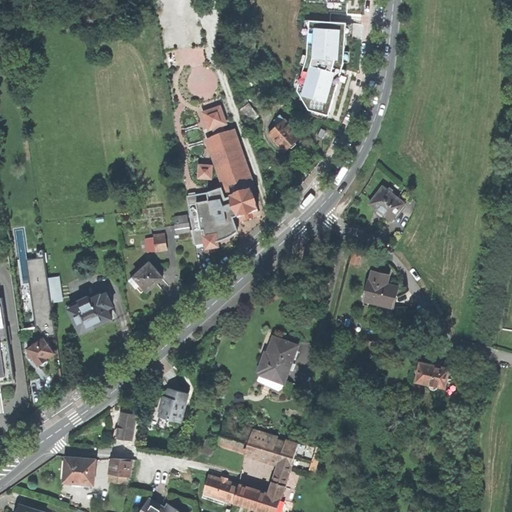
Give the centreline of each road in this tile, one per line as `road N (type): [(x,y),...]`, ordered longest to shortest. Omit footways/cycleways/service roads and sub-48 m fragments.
road 1 (secondary): [(393,0),(371,123),(319,209),(131,376),(0,474)]
road 2 (track): [(485,511),(501,356)]
